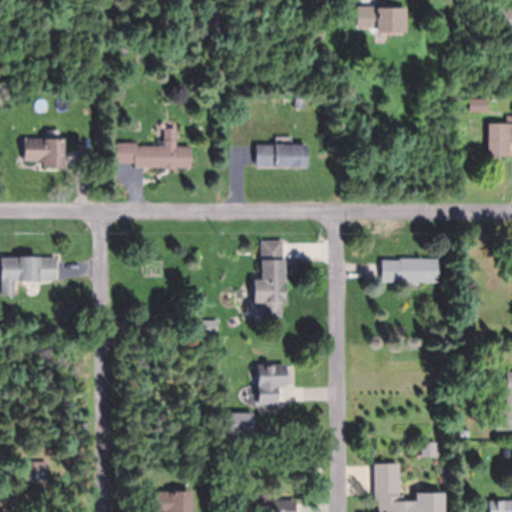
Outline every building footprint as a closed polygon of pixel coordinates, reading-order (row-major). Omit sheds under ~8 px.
[(360,5),(374,5),(375,5),(375,6),(405,7),(405,32),(375,31),(375,27),(360,27),(355,27),(355,5),(360,5)] [(511,28),(496,28),(496,7),(511,7),(511,28)] [(322,37),(311,36),(311,23),(323,24),(322,37)] [(303,107),(293,106),(294,96),(303,97),(303,107)] [(467,111),(467,98),(486,98),(487,111),(467,111)] [(511,143),(507,143),(507,155),(486,155),(486,122),(504,122),(504,114),(511,114),(511,143)] [(63,150),(62,163),(62,167),(35,166),(35,162),(22,162),(22,159),(22,137),(63,138),(63,150)] [(135,166),(133,166),(133,144),(162,145),(162,139),(174,139),(174,145),(189,145),(189,167),(173,166),(173,168),(162,168),(162,167),(149,166),(135,166)] [(254,163),(254,147),(254,143),(259,143),(272,143),(272,142),(283,142),(283,143),(305,143),(305,166),(273,166),(273,165),(254,165),(254,163)] [(55,276),(55,279),(36,279),(36,280),(19,280),(0,280),(0,257),(3,257),(17,257),(17,256),(37,255),(37,257),(55,257),(55,260),(55,276)] [(379,263),(379,259),(397,259),(397,257),(436,258),(436,282),(379,281),(379,276),(379,263)] [(281,258),(282,258),(283,266),(282,266),(283,301),(280,301),(280,317),(260,317),(260,301),(260,300),(254,300),(254,280),(260,280),(259,259),(261,259),(281,258)] [(191,331),(192,319),(215,319),(215,331),(191,331)] [(276,387),(276,401),(276,402),(256,403),(255,368),(255,364),(284,363),(285,386),(276,386),(276,387)] [(511,428),(494,429),(494,410),(504,409),(503,370),(511,370),(511,428)] [(25,481),(24,460),(43,460),(43,480),(25,481)] [(147,511),(147,490),(166,490),(190,490),(190,511),(147,511)] [(293,511),(242,511),(242,499),(253,499),(253,491),(267,491),(267,499),(293,498),(293,503),(293,511)] [(381,511),(381,500),(435,500),(435,511),(381,511)] [(511,511),(487,511),(487,500),(511,500),(511,511)]
